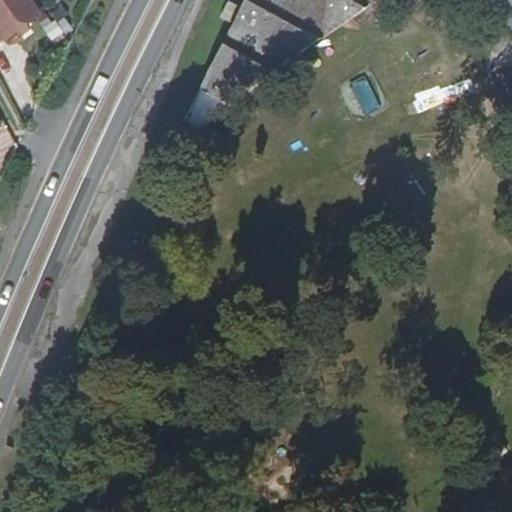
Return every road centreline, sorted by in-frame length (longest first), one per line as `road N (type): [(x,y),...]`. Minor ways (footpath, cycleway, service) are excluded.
road 1 (primary): [(0,401),(176,0)]
road 2 (primary): [(139,0),(0,303)]
